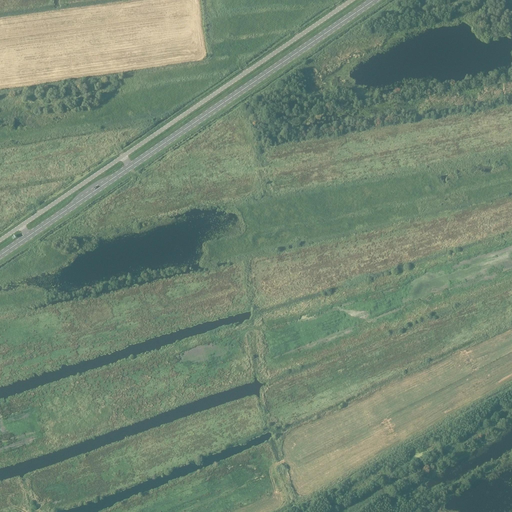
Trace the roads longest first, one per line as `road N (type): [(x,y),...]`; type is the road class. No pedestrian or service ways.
road 1 (primary): [(129,167),(374,0)]
road 2 (unclassified): [(122,156),(352,0)]
road 3 (unclassified): [(19,226),(122,156)]
road 4 (primary): [(28,236),(129,167)]
